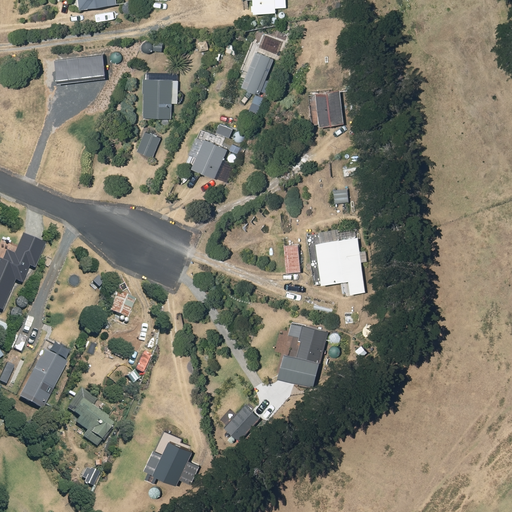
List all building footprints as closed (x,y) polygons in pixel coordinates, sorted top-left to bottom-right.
[(119,4),(118,0),(82,0),(83,8),(119,4)] [(256,0),(256,10),(278,10),(277,0),(256,0)] [(165,41),(156,40),(155,48),(164,49),(165,41)] [(240,45),(229,41),(226,49),(237,54),(240,45)] [(258,50),(243,84),(261,92),(276,57),(258,50)] [(146,114),(172,116),(174,77),(147,75),(146,89),(147,89),(146,114)] [(319,90),(323,123),(346,120),(342,87),(319,90)] [(266,95),(258,92),(253,104),(261,107),(266,95)] [(216,133),(229,138),(232,129),(220,124),(216,133)] [(147,130),(139,149),(154,155),(162,136),(147,130)] [(216,176),(229,147),(207,137),(194,166),(216,176)] [(241,146),(234,143),(231,149),(239,152),(241,146)] [(360,175),(359,165),(343,167),(344,176),(360,175)] [(349,187),(334,188),(336,202),(350,200),(349,187)] [(319,241),(325,282),(351,278),(353,292),(368,290),(360,235),(319,241)] [(285,244),(288,271),(303,269),(300,242),(285,244)] [(0,309),(1,310),(18,270),(0,262),(0,309)] [(136,298),(118,290),(109,309),(127,317),(136,298)] [(356,307),(344,307),(344,327),(357,327),(356,307)] [(304,323),(301,338),(303,339),(299,353),(288,351),(281,374),(316,384),(330,330),(304,323)] [(342,347),(335,346),(333,354),(341,355),(342,347)] [(44,405),(66,362),(42,349),(20,392),(44,405)] [(23,358),(10,352),(0,375),(0,381),(11,386),(23,358)] [(100,353),(82,359),(85,367),(103,361),(100,353)] [(140,377),(134,369),(126,375),(132,383),(140,377)] [(80,387),(67,407),(78,415),(74,421),(87,430),(83,435),(97,445),(113,422),(108,418),(109,417),(92,405),(97,398),(80,387)] [(246,402),(225,425),(241,439),(262,417),(246,402)] [(179,483),(194,450),(170,439),(155,472),(179,483)] [(83,483),(86,476),(73,472),(70,479),(83,483)] [(169,489),(173,481),(164,477),(160,485),(169,489)]
